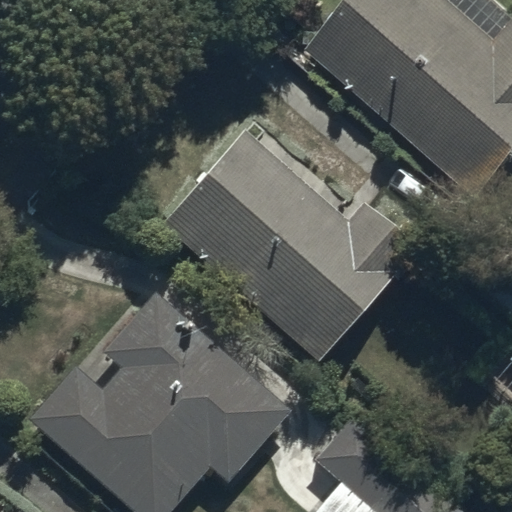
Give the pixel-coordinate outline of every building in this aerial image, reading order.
[(511,13),(496,0),(344,0),(305,47),(481,195),(511,158),(511,13)] [(242,133),(238,130),(162,227),(247,293),(242,300),(320,361),(386,277),(393,283),(418,251),(358,204),(346,219),(255,149),(267,133),(252,121),(242,133)] [(511,243),(503,235),(464,278),(511,321),(511,243)] [(70,365),(24,420),(133,511),(168,511),(205,469),(227,487),(290,412),(151,295),(101,355),(114,366),(96,387),(70,365)] [(350,415),(309,460),(334,482),(306,511),(458,511),(350,415)]
